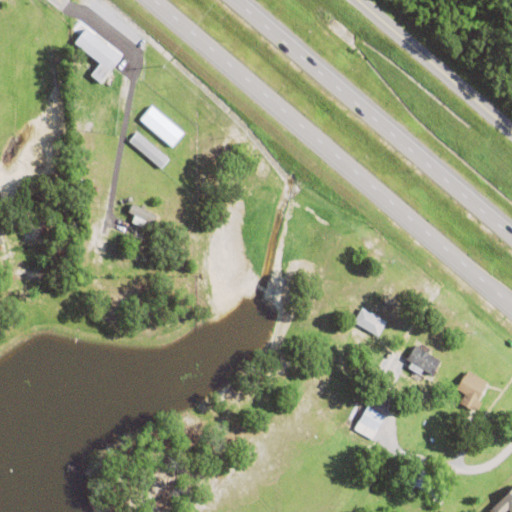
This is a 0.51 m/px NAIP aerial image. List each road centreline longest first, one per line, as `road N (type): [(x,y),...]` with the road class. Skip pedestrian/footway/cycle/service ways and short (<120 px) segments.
road 1 (trunk): [(151,0),(511,308)]
road 2 (trunk): [(511,234),(233,0)]
road 3 (residential): [(511,133),(354,0)]
